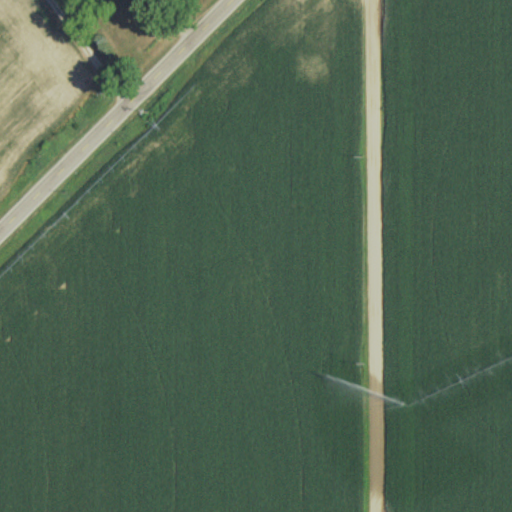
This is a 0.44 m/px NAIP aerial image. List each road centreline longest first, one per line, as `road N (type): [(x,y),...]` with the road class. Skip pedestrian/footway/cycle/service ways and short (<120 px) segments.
road 1 (residential): [(372,511),(366,0)]
road 2 (tertiary): [(0,227),(225,0)]
